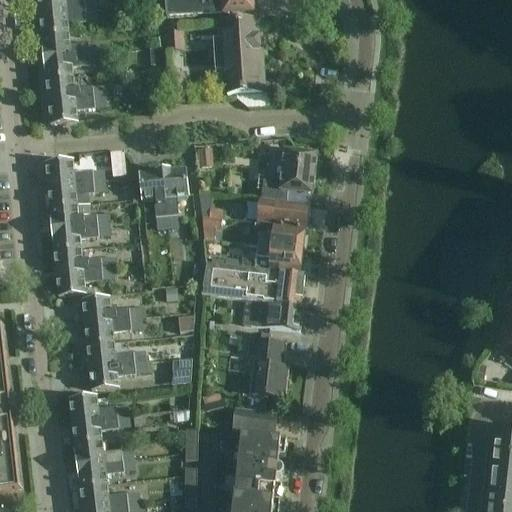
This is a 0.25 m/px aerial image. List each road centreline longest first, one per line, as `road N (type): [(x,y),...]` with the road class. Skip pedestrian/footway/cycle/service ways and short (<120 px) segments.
road 1 (residential): [(359,119),(306,511)]
road 2 (residential): [(56,511),(18,149)]
road 3 (residential): [(18,149),(144,140),(181,117),(219,115),(249,125),(359,119)]
road 4 (residential): [(18,149),(0,20)]
road 5 (residential): [(361,0),(368,21),(359,119)]
